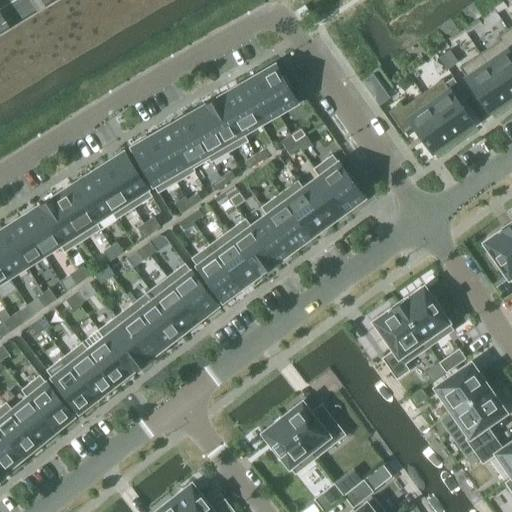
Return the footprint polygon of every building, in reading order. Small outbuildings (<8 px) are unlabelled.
[(0,0),(0,103),(79,53),(172,0),(0,0)] [(305,5),(297,10),(303,18),(310,13),(305,5)] [(500,40),(480,54),(510,97),(511,96),(511,35),(508,29),(497,37),(500,40)] [(450,50),(440,57),(448,69),(458,62),(450,50)] [(480,54),(460,67),(489,111),(510,97),(480,54)] [(275,65),(257,75),(279,112),(297,102),(289,89),(291,87),(285,76),(282,77),(275,65)] [(372,74),(362,82),(379,105),(389,98),(372,74)] [(279,112),(257,75),(239,85),(261,123),(279,112)] [(442,79),(422,94),(453,137),(473,123),(459,104),(468,98),(453,77),(445,83),(442,79)] [(261,123),(239,85),(221,96),(243,133),(261,123)] [(400,104),(389,112),(404,133),(414,125),(432,152),(453,137),(422,94),(403,107),(400,104)] [(243,133),(221,96),(204,106),(225,143),(243,133)] [(225,143),(204,106),(186,116),(207,153),(225,143)] [(207,153),(186,116),(168,126),(189,164),(207,153)] [(189,164),(168,126),(158,132),(150,137),(171,174),(189,164)] [(307,137),(301,128),(291,135),(296,142),(297,143),(307,137)] [(286,148),(296,142),(291,135),(281,141),(286,148)] [(171,174),(150,137),(143,141),(142,139),(133,144),(134,146),(132,147),(153,184),(171,174)] [(312,145),(307,137),(297,143),(299,147),(300,148),(302,152),(312,145)] [(290,155),(300,148),(299,147),(297,143),(296,142),(286,148),(290,155)] [(260,161),(269,155),(265,148),(256,155),(260,161)] [(152,196),(124,152),(106,163),(134,208),(152,196)] [(250,168),(260,161),(256,155),(245,162),(250,168)] [(347,175),(333,155),(315,167),(346,210),(364,197),(355,185),(357,184),(349,173),(347,175)] [(276,168),(271,161),(262,167),(267,174),(276,168)] [(134,208),(106,163),(88,175),(111,211),(116,219),(134,208)] [(267,174),(262,167),(251,175),(256,181),(267,174)] [(346,210),(315,167),(297,180),(329,223),(346,210)] [(225,184),(235,178),(231,171),(221,178),(225,184)] [(111,211),(88,175),(73,185),(96,221),(111,211)] [(215,191),(225,184),(221,178),(211,184),(215,191)] [(329,223),(297,180),(280,193),(311,236),(329,223)] [(96,221),(73,185),(54,196),(83,241),(101,229),(96,221)] [(240,192),(235,185),(226,191),(230,198),(240,192)] [(230,198),(226,191),(215,199),(219,205),(230,198)] [(197,193),(186,200),(191,207),(202,200),(197,193)] [(311,236),(280,193),(262,206),(293,249),(311,236)] [(83,241),(54,196),(36,208),(59,244),(64,252),(83,241)] [(184,197),(175,203),(182,213),(191,207),(186,200),(184,197)] [(293,249),(262,206),(244,219),(276,262),(293,249)] [(59,244),(36,208),(19,219),(42,255),(59,244)] [(203,216),(199,209),(190,215),(194,222),(203,216)] [(194,222),(190,215),(179,222),(183,229),(194,222)] [(154,217),(146,222),(153,232),(161,227),(154,217)] [(42,255),(19,219),(2,230),(25,266),(42,255)] [(276,262),(244,219),(227,232),(258,274),(276,262)] [(153,232),(146,222),(138,228),(144,238),(153,232)] [(501,231),(484,242),(493,254),(491,256),(498,267),(500,265),(511,281),(511,228),(509,225),(503,229),(503,228),(500,230),(501,231)] [(25,266),(2,230),(0,230),(0,264),(8,277),(25,266)] [(258,274),(227,232),(209,245),(240,287),(258,274)] [(157,251),(150,241),(144,246),(150,256),(157,251)] [(117,242),(110,247),(117,256),(124,252),(117,242)] [(240,287),(209,245),(192,258),(223,300),(240,287)] [(150,256),(144,246),(137,250),(144,260),(150,256)] [(117,256),(110,247),(104,251),(111,261),(117,256)] [(185,263),(168,277),(200,318),(217,305),(185,263)] [(107,278),(114,274),(107,264),(100,268),(107,278)] [(84,265),(76,270),(83,280),(90,275),(84,265)] [(107,278),(100,268),(94,273),(101,283),(107,278)] [(83,280),(76,270),(60,281),(67,291),(83,280)] [(168,277),(150,290),(182,332),(200,318),(168,277)] [(405,299),(399,304),(429,347),(454,330),(440,309),(442,308),(434,297),(432,298),(424,287),(408,298),(407,297),(404,299),(405,299)] [(50,289),(43,293),(50,303),(57,299),(50,289)] [(86,300),(79,290),(73,295),(79,305),(86,300)] [(150,290),(133,303),(165,345),(182,332),(150,290)] [(50,303),(43,293),(37,298),(44,308),(50,303)] [(79,305),(73,295),(66,300),(73,309),(79,305)] [(133,303),(116,317),(148,358),(165,345),(133,303)] [(390,310),(374,321),(394,350),(382,358),(397,379),(410,370),(405,364),(429,347),(399,304),(393,308),(393,307),(390,309),(390,310)] [(17,312),(10,317),(17,327),(24,322),(17,312)] [(51,325),(44,315),(37,320),(44,330),(51,325)] [(17,327),(10,317),(4,322),(11,332),(17,327)] [(116,317),(98,330),(104,338),(130,372),(148,358),(116,317)] [(44,330),(37,320),(31,325),(38,334),(44,330)] [(98,330),(83,342),(89,349),(115,384),(130,372),(104,338),(98,330)] [(83,342),(65,356),(97,397),(115,384),(89,349),(83,342)] [(10,355),(2,345),(0,346),(0,358),(1,360),(10,355)] [(459,349),(440,362),(446,372),(466,358),(459,349)] [(65,356),(47,370),(79,411),(97,397),(65,356)] [(471,362),(435,387),(453,412),(488,387),(480,375),(478,371),(477,372),(471,362)] [(73,416),(40,375),(23,389),(29,396),(56,430),(73,416)] [(488,387),(453,412),(469,436),(465,438),(474,451),(495,436),(487,425),(505,412),(499,403),(499,402),(497,399),(496,399),(488,387)] [(422,389),(412,397),(418,405),(428,398),(422,389)] [(56,430),(29,396),(14,408),(41,442),(56,430)] [(41,442),(14,408),(8,401),(0,407),(0,427),(23,456),(41,442)] [(282,415),(282,416),(315,458),(346,434),(322,404),(311,412),(302,402),(284,416),(282,415)] [(315,458),(282,416),(280,417),(271,425),(270,425),(268,426),(269,428),(263,433),(295,474),(315,458)] [(23,456),(0,427),(0,462),(6,470),(23,456)] [(495,436),(474,451),(483,463),(497,454),(511,475),(511,477),(505,482),(506,483),(511,478),(511,441),(503,448),(495,436)] [(364,479),(344,495),(353,507),(373,491),(364,479)] [(173,496),(171,497),(182,511),(235,511),(225,498),(212,508),(192,483),(186,488),(185,487),(182,488),(183,489),(173,496)] [(335,483),(315,499),(324,511),(344,495),(335,483)] [(171,499),(155,511),(182,511),(171,497),(170,498),(171,499)] [(385,511),(374,497),(354,511),(353,510),(350,511),(385,511)]
